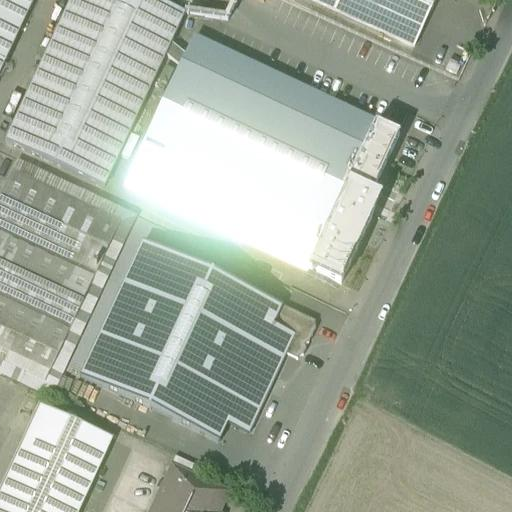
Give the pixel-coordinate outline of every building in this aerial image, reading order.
[(0,0),(0,73),(34,0),(0,0)] [(184,16),(151,0),(71,0),(22,108),(5,144),(103,190),(176,33),(184,16)] [(436,0),(304,0),(414,50),(436,0)] [(308,273),(308,272),(376,127),(376,126),(194,41),(125,188),(308,273)] [(376,127),(308,272),(341,287),(371,222),(366,221),(375,202),(370,200),(387,165),(399,138),(376,127)] [(120,224),(11,173),(0,196),(0,363),(45,385),(120,224)] [(281,309),(143,244),(80,380),(218,445),(226,426),(248,436),(285,357),(297,362),(298,360),(302,358),(305,352),(304,348),(308,346),(315,330),(314,326),(315,324),(281,309)] [(39,408),(0,492),(0,511),(79,511),(112,442),(39,408)] [(196,469),(174,459),(169,469),(191,479),(196,469)] [(217,511),(225,496),(172,472),(162,493),(153,511),(217,511)]
